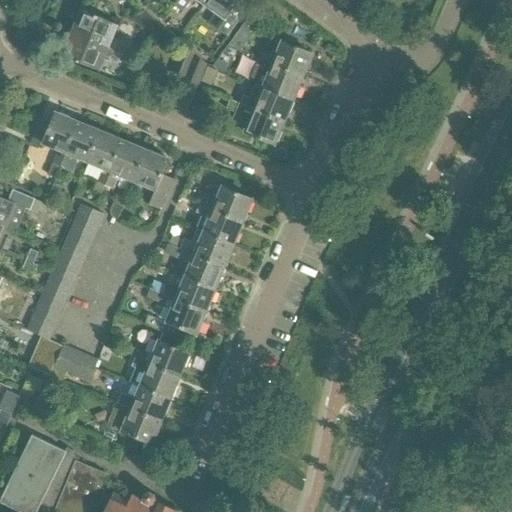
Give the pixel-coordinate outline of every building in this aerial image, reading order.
[(209,0),(182,0),(179,5),(185,9),(191,0),(197,0),(205,6),(209,0)] [(209,0),(205,6),(217,14),(210,24),(228,37),(247,12),(238,5),(241,0),(209,0)] [(153,38),(161,28),(140,11),(132,21),(153,38)] [(72,35),(121,55),(122,54),(136,60),(139,52),(114,42),(120,29),(81,13),(72,35)] [(237,54),(254,32),(245,25),(228,47),(237,54)] [(121,55),(72,35),(63,57),(102,73),(108,59),(118,63),(121,55)] [(259,59),(303,78),(313,55),(283,43),(278,54),(272,52),(271,54),(263,50),(259,59)] [(172,71),(187,78),(185,83),(198,88),(201,82),(208,68),(209,67),(183,46),(172,71)] [(254,69),(249,81),(256,84),(265,88),(294,100),(303,78),(259,59),(258,59),(254,69)] [(201,82),(211,86),(218,72),(208,68),(201,82)] [(243,95),(239,104),(285,123),(294,100),(265,88),(256,84),(250,98),(243,95)] [(231,100),(227,110),(237,114),(228,134),(250,143),(253,136),(275,145),(285,123),(239,104),(231,100)] [(201,125),(208,106),(197,102),(190,120),(201,125)] [(39,123),(31,144),(41,149),(44,143),(64,151),(62,157),(57,155),(48,175),(54,178),(60,166),(61,167),(79,124),(56,114),(50,128),(39,123)] [(79,124),(61,167),(69,170),(72,172),(78,157),(90,162),(102,134),(79,124)] [(102,134),(90,162),(108,170),(106,175),(101,173),(97,182),(93,191),(102,194),(106,185),(124,143),(102,134)] [(124,143),(106,185),(114,189),(118,181),(120,182),(122,176),(134,181),(147,152),(124,143)] [(147,152),(134,181),(156,190),(153,197),(149,206),(154,208),(161,211),(174,181),(163,177),(169,162),(147,152)] [(218,199),(204,193),(199,206),(243,224),(253,200),(223,188),(218,199)] [(0,225),(7,228),(8,227),(17,231),(27,209),(31,211),(38,214),(39,212),(53,217),(56,209),(12,191),(8,202),(0,198),(0,225)] [(82,205),(80,209),(76,217),(99,227),(104,215),(82,205)] [(208,212),(212,214),(204,234),(234,246),(243,224),(199,206),(195,214),(205,218),(208,212)] [(72,228),(94,238),(99,227),(76,217),(72,228)] [(67,239),(90,248),(94,238),(72,228),(67,239)] [(194,245),(185,241),(181,249),(225,268),(234,246),(204,234),(196,252),(191,250),(194,245)] [(90,248),(67,239),(62,250),(85,260),(90,248)] [(177,258),(191,264),(186,277),(216,290),(225,268),(181,249),(177,258)] [(38,253),(31,250),(25,263),(33,266),(33,265),(38,253)] [(57,261),(80,271),(85,260),(62,250),(57,261)] [(52,273),(75,282),(80,271),(57,261),(52,273)] [(33,266),(25,263),(23,269),(34,274),(37,266),(33,265),(33,266)] [(47,284),(70,294),(75,282),(52,273),(47,284)] [(175,290),(165,286),(163,294),(206,312),(216,290),(186,277),(178,297),(173,295),(175,290)] [(42,295),(65,305),(70,294),(47,284),(42,295)] [(145,324),(164,332),(167,324),(196,336),(206,312),(163,294),(162,294),(150,289),(147,299),(172,309),(167,324),(148,316),(145,324)] [(38,306),(60,316),(65,305),(42,295),(38,306)] [(32,318),(55,328),(60,316),(38,306),(32,318)] [(27,331),(41,337),(49,341),(55,328),(32,318),(27,331)] [(28,366),(32,368),(31,369),(49,376),(53,367),(57,358),(63,347),(49,341),(41,337),(28,366)] [(129,357),(135,360),(180,378),(189,355),(159,342),(153,357),(133,348),(129,357)] [(53,367),(49,376),(45,383),(60,389),(67,373),(65,372),(74,350),(64,345),(63,347),(57,358),(53,367)] [(65,372),(67,373),(77,377),(86,355),(74,350),(65,372)] [(88,382),(98,360),(86,355),(77,377),(88,382)] [(135,360),(132,367),(147,373),(141,387),(171,399),(180,378),(135,360)] [(29,375),(30,376),(23,392),(34,397),(37,390),(39,391),(43,382),(45,383),(49,376),(31,369),(29,375)] [(121,395),(117,404),(161,422),(171,399),(141,387),(132,383),(127,397),(121,395)] [(0,408),(0,410),(2,412),(5,413),(12,417),(20,397),(7,392),(0,408)] [(117,404),(108,426),(122,432),(152,444),(161,422),(117,404)] [(0,415),(0,443),(12,417),(5,413),(2,412),(0,415)] [(91,511),(95,502),(107,508),(112,499),(99,492),(107,474),(66,456),(68,452),(33,435),(0,502),(19,511),(91,511)] [(142,447),(138,456),(146,459),(149,450),(142,447)] [(178,511),(156,501),(156,499),(156,496),(152,493),(147,495),(143,501),(133,497),(130,502),(114,494),(112,499),(107,508),(105,511),(178,511)]
